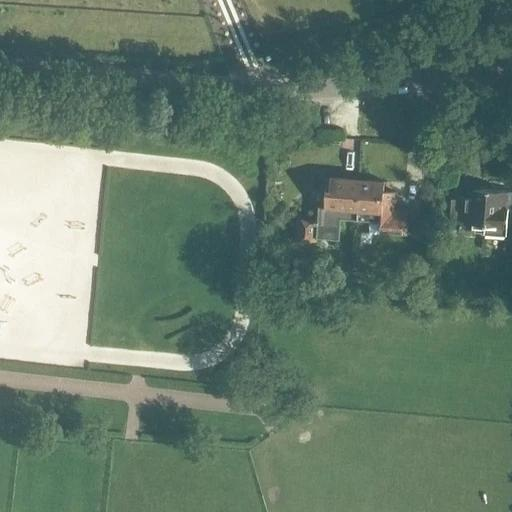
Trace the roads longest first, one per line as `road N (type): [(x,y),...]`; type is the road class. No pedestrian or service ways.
road 1 (unclassified): [(511,70),(282,87),(0,66)]
road 2 (track): [(86,352),(186,363),(213,358),(241,326),(247,271),(245,207),(221,175),(105,158)]
